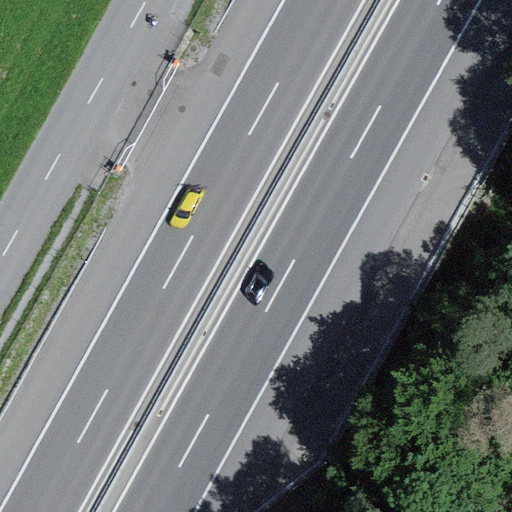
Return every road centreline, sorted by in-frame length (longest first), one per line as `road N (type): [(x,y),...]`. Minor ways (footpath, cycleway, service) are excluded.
road 1 (motorway): [(324,0),(39,511)]
road 2 (motorway): [(154,511),(439,0)]
road 3 (unclassified): [(146,0),(0,261)]
